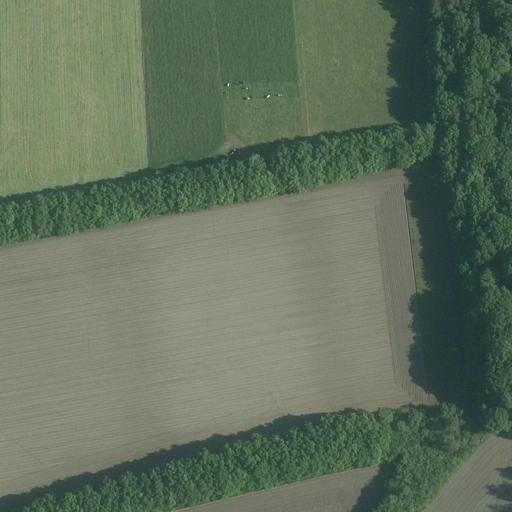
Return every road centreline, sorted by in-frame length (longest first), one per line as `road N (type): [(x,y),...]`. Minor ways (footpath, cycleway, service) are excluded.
road 1 (track): [(0,218),(399,136),(465,126),(499,133)]
road 2 (track): [(485,0),(499,133)]
